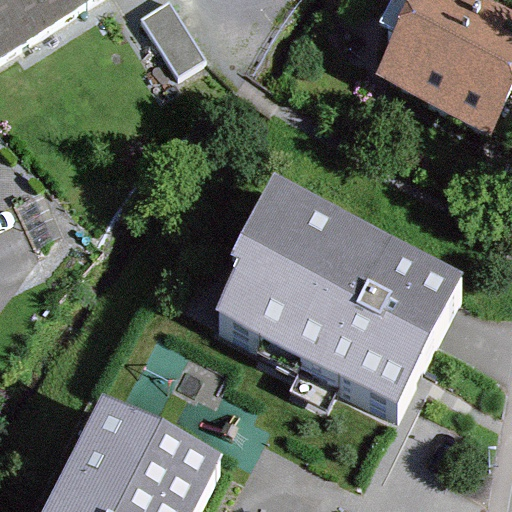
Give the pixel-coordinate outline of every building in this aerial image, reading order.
[(0,0),(0,55),(106,3),(104,0),(0,0)] [(511,73),(511,32),(444,0),(401,0),(359,88),(478,144),(511,73)] [(176,7),(147,22),(179,81),(207,66),(176,7)] [(216,329),(396,420),(457,301),(277,210),(216,329)] [(60,511),(199,511),(216,480),(105,424),(60,511)]
